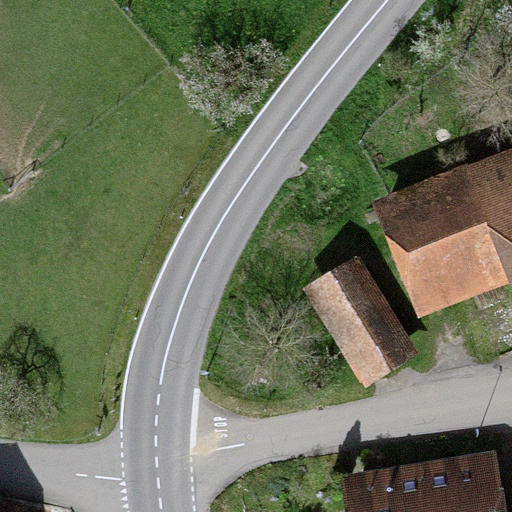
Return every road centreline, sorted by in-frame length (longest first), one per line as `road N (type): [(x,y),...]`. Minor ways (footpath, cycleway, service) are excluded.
road 1 (secondary): [(387,0),(209,240),(164,357),(156,455)]
road 2 (unclassified): [(511,399),(156,455)]
road 3 (unclassified): [(0,464),(158,479)]
